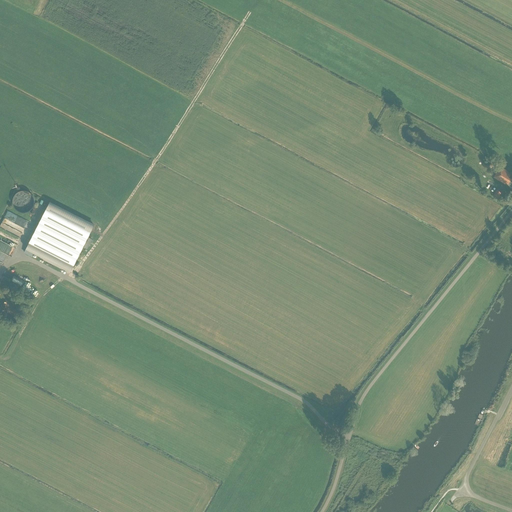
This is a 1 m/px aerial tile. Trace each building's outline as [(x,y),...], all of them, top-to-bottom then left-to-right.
[(493,178),(505,185),(506,183),(508,184),(508,185),(511,187),(511,175),(510,174),(511,174),(502,168),(500,172),(498,170),(493,178)] [(13,197),(16,211),(33,207),(28,190),(18,192),(18,193),(14,194),(15,197),(13,197)] [(94,225),(49,203),(24,253),(32,257),(34,253),(70,272),(94,225)] [(1,221),(11,226),(13,222),(3,217),(1,221)] [(0,225),(0,226),(20,236),(22,232),(1,222),(0,225)] [(9,279),(3,277),(0,282),(6,285),(9,279)] [(29,290),(37,296),(41,289),(33,284),(29,290)] [(18,316),(5,309),(2,315),(15,322),(18,316)]
